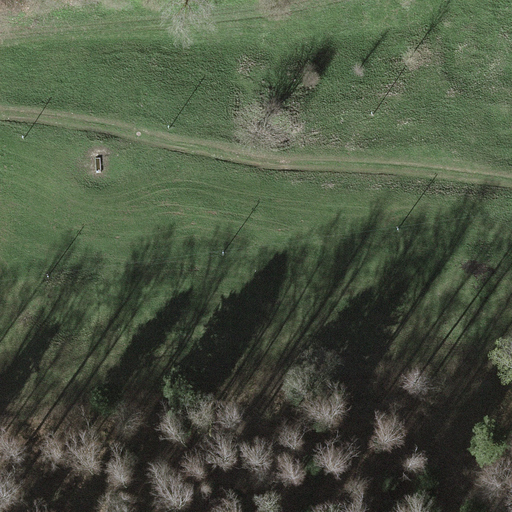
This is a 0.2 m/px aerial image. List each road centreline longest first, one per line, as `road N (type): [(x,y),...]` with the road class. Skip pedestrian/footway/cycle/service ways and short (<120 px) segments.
road 1 (track): [(511,186),(283,169),(187,147),(0,125)]
road 2 (track): [(278,0),(0,40)]
